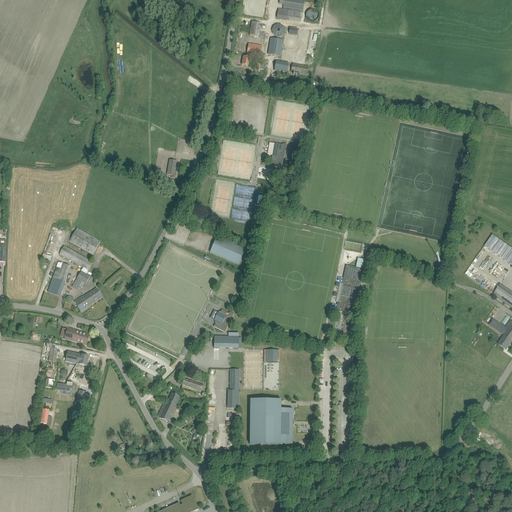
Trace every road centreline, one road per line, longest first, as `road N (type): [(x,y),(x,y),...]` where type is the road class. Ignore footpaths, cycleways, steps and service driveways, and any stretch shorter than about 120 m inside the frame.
road 1 (unclassified): [(102,331),(183,194),(204,142),(236,0)]
road 2 (unclassified): [(511,362),(453,451),(439,458),(303,466)]
road 3 (unknown): [(112,511),(198,472),(223,395),(221,358)]
road 4 (unclassified): [(198,472),(163,441),(102,331)]
road 5 (track): [(50,456),(84,432),(112,350)]
